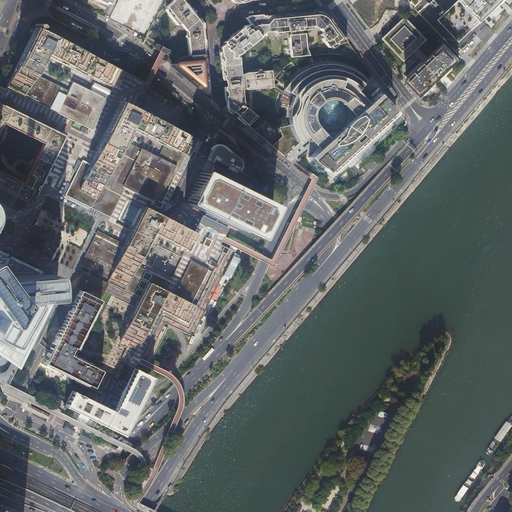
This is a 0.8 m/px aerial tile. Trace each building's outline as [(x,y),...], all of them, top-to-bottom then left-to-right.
[(115,23),(114,24),(138,35),(138,33),(141,28),(138,27),(140,24),(127,18),(132,8),(131,4),(132,0),(120,0),(112,16),(113,16),(112,19),(111,20),(115,22),(115,23)] [(204,54),(205,54),(202,24),(196,17),(186,3),(185,4),(181,0),(173,0),(171,2),(172,2),(166,7),(171,13),(169,14),(176,24),(177,24),(177,25),(178,25),(179,25),(182,23),(184,25),(186,28),(187,33),(190,55),(204,54)] [(468,0),(471,2),(468,5),(475,13),(478,10),(481,13),(494,0),(468,0)] [(315,13),(266,17),(267,32),(275,31),(275,32),(290,31),(291,37),(289,37),(291,57),(306,55),(306,47),(304,48),(302,31),(312,30),(314,25),(314,24),(315,24),(320,27),(321,28),(320,28),(323,32),(319,35),(320,51),(346,42),(328,18),(324,21),(322,19),(320,18),(318,17),(316,17),(315,13)] [(266,15),(248,17),(248,22),(250,23),(243,29),(244,30),(240,33),(238,30),(236,32),(235,32),(233,32),(232,33),(232,34),(232,35),(230,37),(232,39),(229,42),(228,41),(221,46),(222,63),(223,66),(240,64),(240,71),(239,57),(236,57),(236,55),(238,54),(242,51),(241,50),(248,45),(249,46),(255,41),(254,40),(265,32),(267,32),(266,17),(266,15)] [(405,16),(382,38),(404,61),(427,39),(405,16)] [(51,23),(50,22),(48,22),(47,21),(45,21),(44,22),(42,23),(41,24),(40,25),(40,26),(40,28),(40,30),(41,31),(41,32),(83,52),(84,52),(85,52),(86,51),(87,50),(88,49),(89,47),(89,46),(88,44),(88,43),(87,42),(86,41),(84,40),(71,33),(51,23)] [(6,89),(23,98),(24,97),(24,96),(25,94),(34,75),(43,58),(45,54),(72,68),(95,79),(112,88),(115,83),(120,71),(111,66),(109,65),(106,64),(103,62),(100,61),(83,52),(41,32),(36,29),(23,56),(21,59),(8,86),(6,89)] [(422,94),(459,58),(444,42),(407,77),(422,94)] [(166,48),(155,43),(154,46),(153,48),(158,50),(160,52),(163,53),(164,53),(167,55),(168,52),(169,50),(166,48)] [(178,56),(172,63),(173,66),(172,67),(173,68),(174,67),(178,70),(177,71),(178,72),(179,71),(183,75),(182,75),(183,76),(184,76),(188,79),(187,80),(189,81),(189,80),(193,83),(192,84),(194,85),(194,84),(198,88),(198,89),(199,89),(203,92),(203,93),(204,94),(205,93),(209,92),(205,59),(204,59),(204,54),(190,55),(178,56)] [(317,148),(367,102),(357,91),(368,81),(362,75),(354,70),(346,66),(337,64),(328,63),(319,64),(310,67),(302,71),(294,76),(288,82),(286,85),(295,92),(292,97),(289,102),(288,108),(288,114),(288,120),(290,126),(293,132),(296,136),(301,141),(306,136),(317,148)] [(240,64),(223,66),(224,80),(230,79),(230,86),(225,86),(227,107),(233,111),(235,109),(240,113),(238,116),(248,124),(257,116),(246,106),(245,107),(244,106),(242,88),(245,88),(248,90),(273,87),(271,70),(247,73),(244,74),(241,74),(240,71),(240,64)] [(34,75),(25,94),(33,98),(32,100),(40,104),(54,111),(57,113),(60,114),(68,118),(74,121),(88,128),(91,129),(91,130),(99,114),(107,98),(112,88),(95,79),(89,91),(85,89),(83,88),(72,83),(68,91),(65,90),(51,83),(43,79),(34,75)] [(367,102),(317,148),(309,156),(312,160),(316,163),(320,166),(321,167),(326,171),(390,112),(393,110),(390,107),(377,93),(367,102)] [(165,144),(183,153),(192,137),(177,129),(140,111),(124,103),(122,102),(117,113),(114,118),(110,127),(108,130),(107,133),(94,158),(91,165),(85,176),(82,182),(81,185),(80,188),(84,190),(88,192),(97,196),(98,193),(124,141),(125,138),(127,135),(130,127),(165,144)] [(48,128),(20,115),(0,104),(0,188),(5,191),(27,202),(30,203),(40,183),(63,136),(61,135),(60,135),(59,134),(58,133),(56,133),(52,130),(57,133),(54,132),(48,128)] [(80,131),(80,132),(85,135),(88,130),(82,127),(80,131)] [(192,137),(183,153),(165,144),(158,158),(141,149),(139,149),(138,148),(124,141),(98,193),(97,196),(88,192),(84,190),(80,188),(81,185),(82,182),(85,176),(91,165),(82,160),(81,162),(76,172),(76,173),(74,177),(73,178),(73,179),(70,183),(64,195),(74,200),(78,202),(82,204),(91,208),(105,215),(106,216),(108,217),(123,186),(131,191),(135,192),(152,201),(158,204),(157,207),(154,212),(159,214),(160,215),(164,207),(175,184),(181,173),(197,139),(192,137)] [(210,149),(211,150),(212,150),(207,159),(208,160),(209,161),(214,164),(216,161),(239,172),(240,172),(240,171),(243,165),(243,163),(243,162),(243,161),(241,160),(227,147),(226,147),(224,146),(222,145),(219,145),(216,145),(213,146),(211,147),(210,149)] [(81,162),(77,160),(72,171),(76,173),(76,172),(81,162)] [(211,175),(200,169),(184,203),(204,212),(226,223),(238,229),(257,238),(273,205),(263,200),(236,187),(211,175)] [(52,178),(47,186),(52,189),(57,181),(52,178)] [(125,286),(136,264),(145,246),(148,239),(151,233),(149,231),(152,226),(153,227),(160,230),(167,234),(187,244),(188,244),(194,232),(193,231),(189,229),(187,228),(184,226),(183,226),(182,226),(177,223),(176,223),(173,221),(171,220),(166,218),(160,215),(159,214),(154,212),(153,211),(144,207),(137,219),(135,225),(134,227),(132,230),(130,234),(128,238),(125,245),(119,257),(108,278),(125,286)] [(226,223),(204,212),(200,221),(201,222),(203,223),(204,223),(206,224),(207,224),(210,225),(211,226),(213,227),(214,228),(216,230),(222,231),(226,223)] [(80,265),(89,269),(87,273),(86,272),(81,270),(73,287),(79,290),(79,292),(98,301),(99,302),(104,291),(107,284),(114,288),(122,292),(127,294),(133,297),(139,300),(148,282),(164,290),(166,291),(171,282),(152,273),(146,270),(140,267),(138,266),(136,264),(125,286),(108,278),(119,257),(125,245),(112,238),(110,237),(97,231),(95,235),(91,243),(85,254),(80,265)] [(213,263),(209,271),(204,269),(189,261),(177,285),(172,294),(188,302),(192,304),(184,321),(168,313),(165,312),(141,359),(150,363),(167,329),(168,328),(164,326),(165,324),(166,323),(169,325),(176,329),(189,335),(190,333),(193,334),(225,268),(227,265),(235,249),(223,243),(222,243),(220,249),(215,259),(213,263)] [(40,274),(40,273),(0,253),(0,344),(2,345),(4,346),(14,351),(19,343),(38,303),(39,302),(39,298),(53,297),(54,297),(54,296),(55,296),(55,295),(55,286),(54,279),(53,275),(53,274),(52,274),(51,273),(40,274)] [(153,316),(157,308),(158,308),(161,310),(164,311),(165,312),(168,313),(184,321),(192,304),(188,302),(172,294),(169,293),(166,291),(164,290),(148,282),(139,300),(135,308),(119,340),(128,344),(137,348),(143,336),(147,328),(153,316)] [(50,352),(44,365),(60,373),(61,371),(93,387),(95,382),(100,371),(101,370),(69,355),(72,349),(73,347),(75,348),(90,318),(90,317),(91,315),(92,312),(98,301),(79,292),(73,303),(74,303),(73,305),(72,308),(52,348),(51,350),(50,352)] [(51,303),(38,303),(19,343),(14,351),(4,346),(2,345),(0,344),(0,351),(20,365),(51,303)] [(126,384),(124,388),(113,411),(87,398),(73,391),(65,406),(75,411),(78,412),(80,414),(91,419),(94,420),(97,422),(113,430),(123,434),(131,417),(138,404),(145,391),(146,388),(149,382),(150,380),(150,379),(151,377),(145,374),(134,368),(126,384)]
